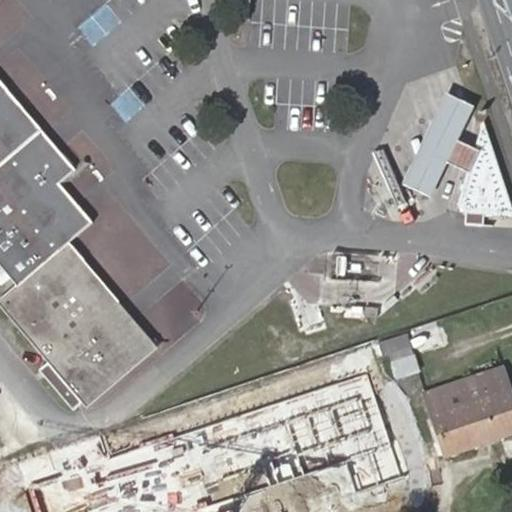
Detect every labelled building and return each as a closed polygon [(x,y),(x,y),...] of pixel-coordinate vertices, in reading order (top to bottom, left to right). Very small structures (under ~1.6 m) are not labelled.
[(106,4),(93,16),(106,31),(119,19),(106,4)] [(0,106),(43,158),(28,172),(70,223),(47,243),(146,358),(157,349),(69,245),(91,223),(60,186),(75,172),(0,83),(0,106)] [(469,174),(475,152),(456,143),(473,108),(444,95),(402,186),(428,198),(444,163),(469,174)] [(0,267),(16,287),(0,300),(0,307),(48,364),(38,373),(73,413),(83,404),(86,408),(146,358),(47,243),(70,223),(28,172),(43,158),(0,106),(0,267)] [(511,216),(484,124),(475,152),(469,174),(458,208),(464,215),(511,216)] [(367,154),(381,209),(393,206),(379,151),(367,154)] [(345,352),(351,370),(411,350),(405,332),(345,352)] [(511,434),(511,399),(501,367),(424,393),(445,457),(511,434)] [(265,405),(289,479),(298,476),(306,503),(408,470),(375,369),(265,405)] [(228,390),(232,404),(275,390),(270,376),(228,390)] [(264,407),(191,437),(203,465),(276,435),(264,407)]
